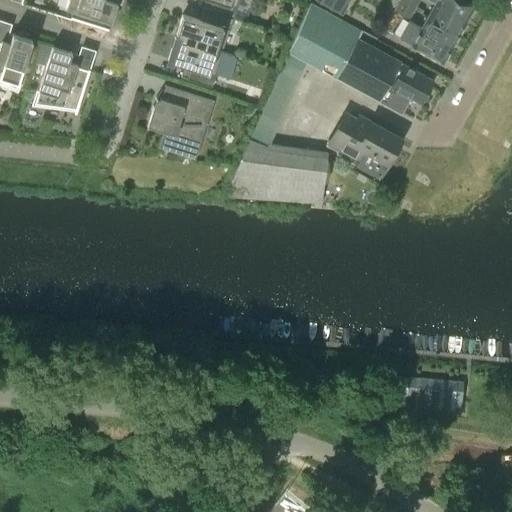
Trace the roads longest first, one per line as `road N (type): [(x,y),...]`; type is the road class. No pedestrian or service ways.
road 1 (residential): [(426,511),(325,454),(246,428),(0,400)]
road 2 (residential): [(437,139),(511,9)]
road 3 (residential): [(0,9),(138,52)]
